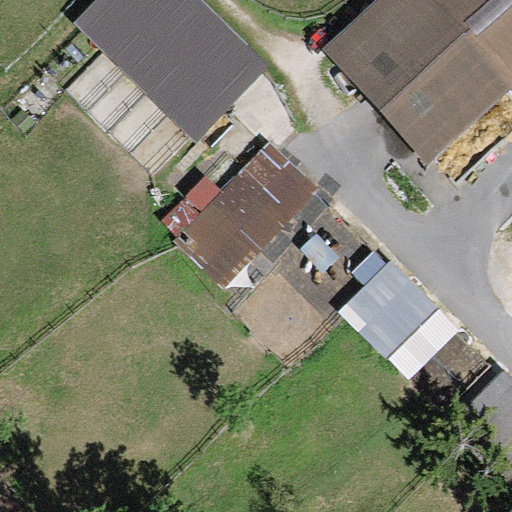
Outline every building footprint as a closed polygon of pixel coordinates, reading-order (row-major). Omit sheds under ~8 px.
[(203,0),(96,0),(79,19),(206,132),(270,60),(203,0)] [(511,0),(384,0),(323,56),(425,169),(511,89),(511,0)] [(325,197),(269,141),(172,237),(229,293),(325,197)] [(467,337),(388,267),(345,314),(424,384),(467,337)] [(511,381),(503,373),(454,425),(511,479),(511,381)]
